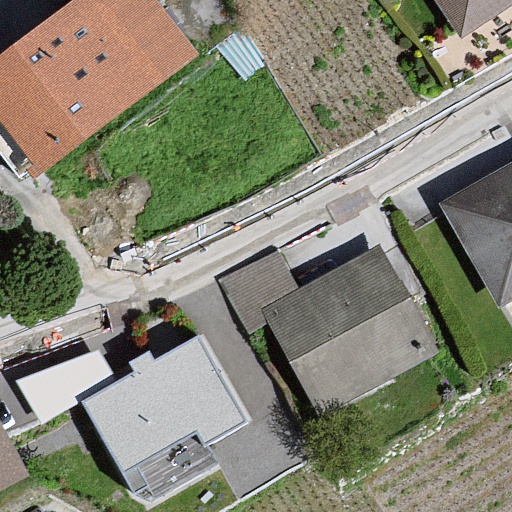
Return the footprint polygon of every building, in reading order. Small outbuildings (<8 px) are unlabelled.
[(166,0),(73,0),(0,61),(0,133),(19,117),(70,179),(215,58),(166,0)] [(511,0),(445,0),(477,37),(511,17),(511,0)] [(511,166),(442,206),(502,311),(511,305),(511,166)] [(0,215),(0,234),(10,228),(0,215)] [(284,253),(222,279),(252,334),(274,324),(330,419),(450,355),(390,247),(304,290),(284,253)] [(152,335),(73,367),(80,397),(143,482),(213,445),(224,457),(270,431),(208,330),(164,351),(152,335)] [(5,407),(0,409),(0,504),(47,477),(5,407)]
